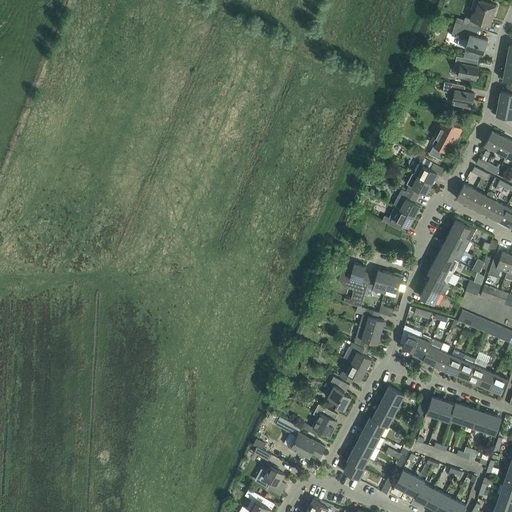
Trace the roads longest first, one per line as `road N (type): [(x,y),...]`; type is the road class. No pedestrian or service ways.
road 1 (residential): [(331,487),(335,455),(384,364)]
road 2 (residential): [(511,410),(384,364)]
